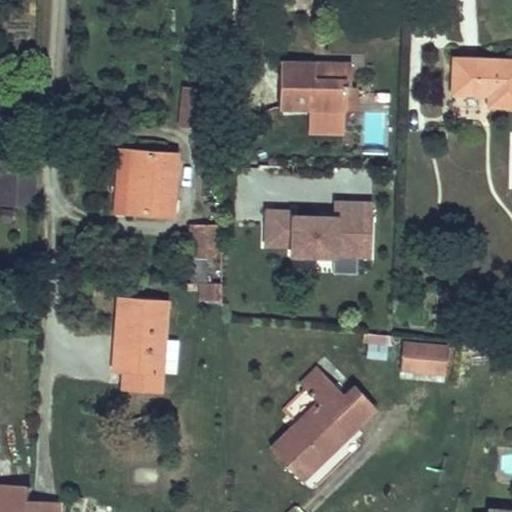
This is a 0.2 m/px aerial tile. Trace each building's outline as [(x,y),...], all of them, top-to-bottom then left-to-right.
[(511,106),(511,60),(454,58),(453,93),(484,94),(484,91),(490,92),(490,95),(489,105),(511,106)] [(346,109),(347,87),(351,87),(351,63),(328,62),(328,67),(320,67),(320,62),(280,61),(279,108),(311,108),(311,129),(342,130),(343,109),(346,109)] [(354,109),(354,87),(351,87),(347,87),(346,109),(354,109)] [(206,126),(209,91),(184,89),(181,124),(206,126)] [(221,128),(225,93),(209,91),(206,126),(221,128)] [(173,216),(177,154),(143,151),(120,150),(115,211),(173,216)] [(0,203),(37,205),(38,182),(9,181),(10,164),(0,163),(0,203)] [(38,182),(38,165),(10,164),(9,181),(38,182)] [(295,210),(260,209),(258,250),(289,251),(288,262),(337,264),(337,256),(369,257),(371,205),(337,204),(336,219),(295,218),(295,210)] [(221,255),(222,227),(191,227),(191,255),(221,255)] [(221,300),(222,284),(199,283),(199,299),(221,300)] [(160,391),(167,302),(119,299),(116,339),(124,339),(122,371),(124,371),(123,388),(160,391)] [(392,345),(393,336),(364,333),(363,342),(392,345)] [(122,371),(124,339),(116,339),(114,370),(122,371)] [(445,373),(448,347),(403,343),(400,369),(445,373)] [(301,481),(373,412),(365,404),(369,400),(355,386),(346,395),(318,367),(300,384),(318,403),(270,448),(301,481)] [(377,408),(369,400),(365,404),(373,412),(377,408)] [(29,511),(29,501),(30,487),(13,487),(0,485),(0,511),(29,511)] [(60,511),(61,504),(29,501),(29,511),(60,511)]
